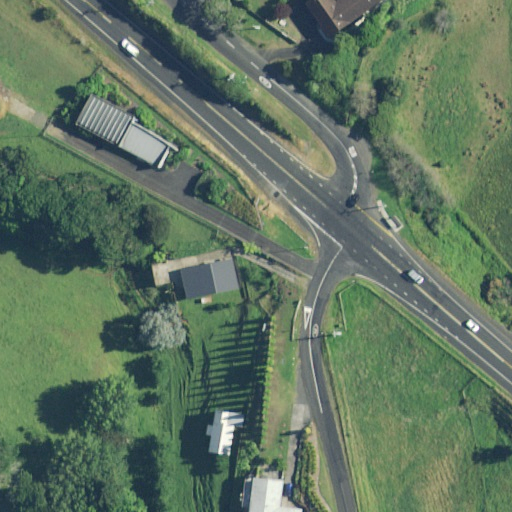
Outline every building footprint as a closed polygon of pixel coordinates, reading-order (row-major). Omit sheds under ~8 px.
[(337,0),(304,0),(332,38),(386,0),(340,0),(338,1),(337,0)] [(137,117),(94,95),(79,123),(161,166),(173,144),(134,124),(137,117)] [(186,288),(188,299),(239,289),(233,258),(182,269),(186,288)] [(157,286),(174,283),(175,290),(186,288),(182,269),(180,260),(153,265),(157,286)] [(245,414),(216,410),(210,451),(230,454),(234,425),(243,426),(245,414)] [(285,481),(249,476),(245,504),(253,506),(252,511),(303,511),(304,509),(282,506),(285,481)]
